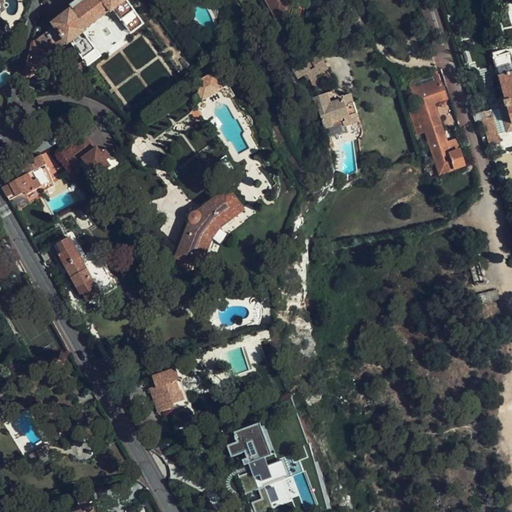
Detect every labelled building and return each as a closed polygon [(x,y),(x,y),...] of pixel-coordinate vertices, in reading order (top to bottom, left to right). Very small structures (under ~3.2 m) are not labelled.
[(56,25),(32,43),(25,71),(31,77),(46,65),(42,60),(67,40),(68,42),(70,41),(84,59),(97,49),(84,31),(84,30),(87,31),(112,12),(112,10),(114,9),(121,20),(135,10),(127,0),(77,0),(71,4),(74,8),(54,23),(56,25)] [(281,23),(295,27),(300,8),(288,4),(286,1),(288,0),(264,0),(278,25),(281,23)] [(135,10),(121,20),(131,33),(145,23),(135,10)] [(191,45),(184,50),(190,58),(196,53),(191,45)] [(503,115),(508,133),(511,131),(511,53),(510,48),(501,51),(503,54),(495,57),(508,105),(501,107),(503,115)] [(97,49),(84,59),(88,65),(102,55),(97,49)] [(330,68),(320,51),(293,68),(300,79),(306,75),(311,81),(313,79),(318,76),(330,68)] [(193,84),(202,100),(222,88),(214,73),(193,84)] [(438,86),(434,74),(411,82),(415,93),(438,86)] [(318,76),(313,79),(320,96),(326,93),(318,76)] [(443,174),(466,165),(460,150),(452,153),(448,144),(435,104),(447,99),(442,85),(438,86),(415,93),(420,109),(412,112),(420,134),(428,131),(443,174)] [(363,120),(354,92),(346,96),(338,92),(337,89),(326,93),(320,96),(315,97),(320,114),(324,114),(328,127),(347,121),(348,125),(363,120)] [(489,119),(494,118),(503,115),(501,107),(487,111),(489,119)] [(58,122),(71,131),(79,118),(66,110),(58,122)] [(479,122),(489,119),(487,111),(477,114),(479,122)] [(491,145),(501,142),(494,118),(489,119),(484,121),(491,145)] [(86,136),(61,156),(70,169),(84,159),(98,176),(112,166),(107,160),(103,154),(98,148),(96,149),(86,136)] [(452,153),(460,150),(457,141),(448,144),(452,153)] [(103,154),(107,160),(111,156),(107,151),(103,154)] [(24,176),(8,184),(15,197),(26,191),(27,195),(39,188),(42,192),(55,185),(52,175),(47,166),(48,165),(42,153),(25,162),(22,172),(24,176)] [(3,187),(10,200),(15,197),(8,184),(3,187)] [(190,220),(176,253),(202,264),(213,237),(217,233),(222,227),(246,210),(228,186),(198,209),(193,210),(190,214),(190,220)] [(72,236),(54,245),(59,254),(55,255),(62,269),(65,267),(79,294),(81,294),(85,302),(92,299),(93,302),(100,299),(101,298),(101,295),(113,289),(93,252),(83,257),(72,236)] [(485,284),(481,261),(469,263),(473,286),(485,284)] [(484,302),(499,299),(497,290),(477,294),(479,305),(484,305),(484,302)] [(63,355),(50,363),(55,372),(68,364),(63,355)] [(153,376),(156,385),(158,391),(156,391),(162,409),(162,410),(175,406),(173,402),(186,398),(182,389),(181,390),(177,379),(180,379),(175,368),(153,376)] [(156,391),(154,386),(154,385),(148,387),(155,411),(162,409),(156,391)] [(273,455),(260,423),(233,434),(237,444),(228,447),(253,511),(260,511),(273,507),(275,511),(283,511),(280,504),(301,496),(293,475),(286,478),(286,476),(290,474),(284,459),(269,465),(266,458),(273,455)] [(37,472),(56,461),(48,445),(28,457),(37,472)]
